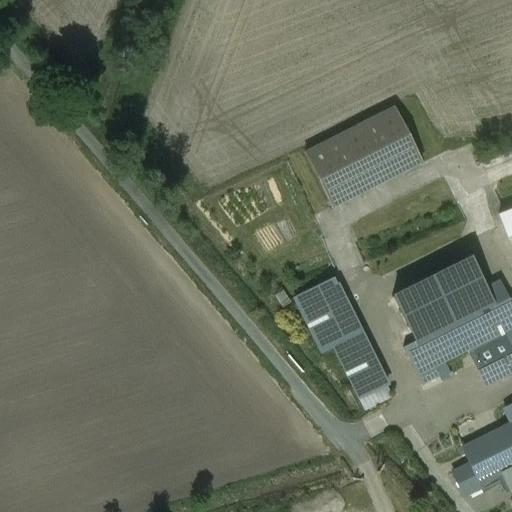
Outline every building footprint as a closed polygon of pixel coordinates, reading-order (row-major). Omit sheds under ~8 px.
[(303,155),(330,209),(420,164),(393,110),(303,155)] [(511,211),(501,216),(510,238),(511,237),(511,211)] [(469,259),(391,299),(414,343),(415,345),(491,306),(503,300),(495,284),(485,290),(469,259)] [(333,280),(294,299),(322,355),(333,350),(364,412),(392,398),(333,280)] [(415,345),(414,343),(402,349),(421,387),(439,377),(434,368),(470,350),(488,386),(511,374),(511,307),(496,315),(491,306),(415,345)] [(482,440),(462,450),(479,484),(511,467),(511,407),(504,412),(511,428),(484,443),(482,440)]
